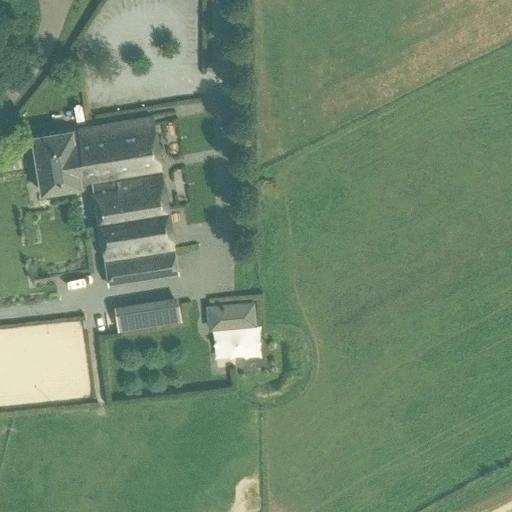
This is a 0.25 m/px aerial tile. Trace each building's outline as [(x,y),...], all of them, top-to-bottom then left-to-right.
[(72,128),(79,169),(81,182),(91,180),(104,258),(108,285),(172,274),(168,248),(173,247),(167,213),(161,173),(152,120),(151,115),(72,128)] [(35,162),(36,168),(76,161),(77,170),(79,169),(72,128),(72,127),(31,133),(35,162)] [(76,161),(36,168),(40,190),(81,184),(81,182),(79,169),(77,170),(76,161)] [(175,295),(112,304),(115,325),(179,317),(175,295)] [(250,300),(203,304),(205,330),(252,326),(250,300)]
